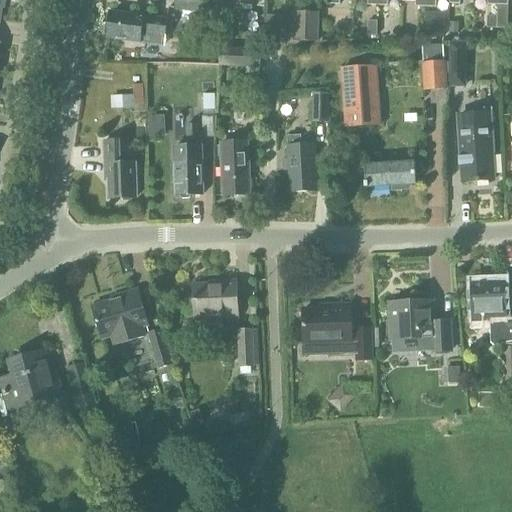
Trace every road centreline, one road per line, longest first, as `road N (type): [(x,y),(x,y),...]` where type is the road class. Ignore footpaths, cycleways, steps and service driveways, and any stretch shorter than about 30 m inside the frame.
road 1 (residential): [(511,234),(118,236),(60,252)]
road 2 (residential): [(60,252),(55,218),(80,0)]
